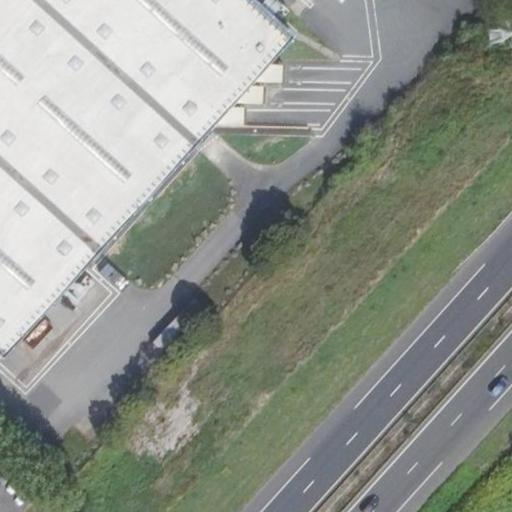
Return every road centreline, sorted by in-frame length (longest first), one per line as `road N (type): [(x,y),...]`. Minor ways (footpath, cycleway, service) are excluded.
road 1 (motorway): [(511,259),(283,511)]
road 2 (motorway): [(373,511),(511,357)]
